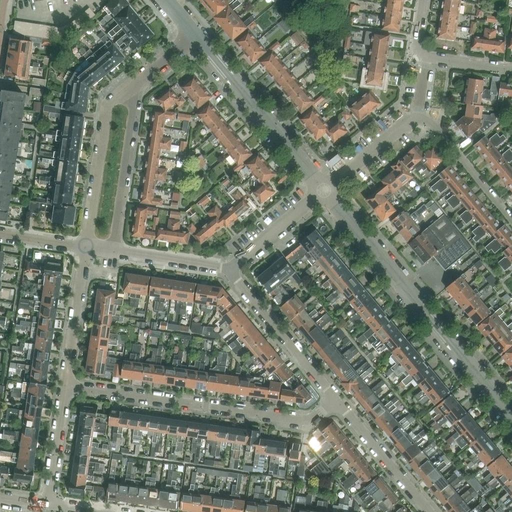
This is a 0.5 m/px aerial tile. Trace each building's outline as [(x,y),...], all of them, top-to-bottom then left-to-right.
[(102,26),(123,8),(127,5),(124,1),(125,0),(124,0),(112,0),(102,9),(107,15),(102,18),(103,19),(99,22),(102,26)] [(214,16),(234,0),(215,0),(206,8),(207,7),(212,14),(214,13),(215,14),(214,16)] [(216,21),(222,29),(224,27),(226,25),(237,16),(233,11),(244,1),(243,0),(237,0),(215,19),(216,19),(218,20),(216,21)] [(292,7),(287,0),(286,0),(280,5),(286,12),(292,7)] [(452,0),(443,0),(442,12),(458,14),(460,1),(452,0)] [(403,6),(385,3),(383,16),(401,19),(403,6)] [(112,20),(117,25),(107,33),(111,37),(120,29),(135,16),(134,14),(135,13),(129,5),(112,20)] [(84,12),(90,19),(94,15),(89,8),(84,12)] [(79,16),(85,23),(90,19),(84,12),(79,16)] [(456,27),(458,14),(442,12),(440,24),(456,27)] [(124,35),(115,42),(118,46),(145,24),(144,24),(143,25),(141,24),(143,22),(137,15),(135,16),(120,29),(124,35)] [(75,20),(80,27),(85,23),(79,16),(75,20)] [(225,29),(224,30),(229,37),(231,36),(232,38),(231,38),(232,39),(236,36),(247,27),(253,22),(255,21),(251,16),(243,23),(238,18),(238,17),(237,16),(226,25),(224,27),(225,29)] [(383,16),(381,29),(394,31),(399,32),(401,19),(383,16)] [(70,23),(76,31),(80,27),(75,20),(70,23)] [(18,35),(20,22),(14,21),(12,34),(18,35)] [(20,22),(18,35),(25,36),(27,23),(20,22)] [(256,25),(253,22),(247,27),(250,30),(256,25)] [(27,23),(25,36),(29,36),(31,37),(33,24),(27,23)] [(64,26),(68,35),(71,34),(76,31),(70,23),(64,26)] [(33,24),(31,37),(38,38),(40,25),(33,24)] [(145,25),(145,24),(118,46),(122,51),(128,45),(133,50),(146,40),(146,41),(153,35),(147,26),(145,28),(143,26),(145,25)] [(454,40),(455,35),(456,27),(440,24),(438,37),(454,40)] [(40,25),(38,38),(41,38),(44,39),(46,26),(40,25)] [(46,26),(44,39),(50,40),(52,27),(46,26)] [(59,28),(63,37),(68,35),(64,26),(59,28)] [(52,27),(50,40),(54,40),(63,37),(59,28),(52,27)] [(472,48),(487,50),(488,45),(490,29),(484,28),(483,38),(474,36),(472,48)] [(497,30),(490,29),(488,45),(487,50),(503,53),(504,47),(505,41),(495,40),(497,30)] [(258,41),(249,31),(236,42),(244,52),(258,41)] [(304,41),(297,32),(290,38),(297,47),(304,41)] [(388,48),(390,34),(389,34),(389,35),(372,32),(370,45),(388,48)] [(103,45),(99,49),(114,67),(121,62),(120,60),(121,59),(123,60),(124,59),(121,55),(112,45),(104,36),(103,36),(100,39),(99,40),(103,45)] [(44,39),(41,38),(41,44),(40,45),(53,47),(54,40),(50,40),(44,39)] [(9,39),(7,51),(29,55),(30,47),(39,48),(39,44),(39,43),(31,42),(28,42),(16,40),(9,39)] [(258,41),(244,52),(252,63),(264,53),(266,51),(265,51),(258,41)] [(264,53),(266,56),(259,62),(267,72),(281,61),(273,52),(280,46),(277,41),(265,51),(266,51),(264,53)] [(309,47),(304,41),(300,44),(305,50),(309,47)] [(58,45),(56,52),(64,54),(65,46),(58,45)] [(388,48),(370,45),(368,59),(386,61),(388,48)] [(82,48),(78,51),(85,60),(80,65),(79,66),(87,76),(91,73),(97,82),(103,77),(102,75),(104,73),(105,75),(106,75),(90,56),(89,57),(86,53),(82,48)] [(89,50),(86,53),(89,57),(90,56),(106,75),(106,74),(105,72),(106,71),(108,73),(114,67),(99,49),(92,54),(89,50)] [(7,51),(6,64),(28,67),(29,55),(7,51)] [(317,65),(321,62),(317,57),(313,60),(317,65)] [(386,61),(368,59),(366,71),(384,74),(386,61)] [(267,72),(276,82),(289,71),(281,61),(267,72)] [(325,67),(321,62),(317,65),(321,71),(325,67)] [(4,76),(9,76),(16,78),(26,79),(28,67),(6,64),(4,76)] [(68,71),(65,75),(88,88),(89,89),(88,88),(91,86),(91,87),(97,82),(91,73),(87,76),(79,66),(76,68),(73,73),(73,72),(72,74),(68,71)] [(289,71),(276,82),(284,92),(298,81),(289,71)] [(366,71),(364,85),(370,86),(370,90),(373,95),(373,94),(374,87),(374,86),(381,87),(382,88),(384,74),(366,71)] [(65,75),(63,79),(68,82),(66,86),(65,93),(76,95),(76,97),(87,99),(89,92),(88,91),(88,88),(65,75)] [(181,87),(184,91),(190,97),(203,87),(194,76),(181,87)] [(45,80),(32,78),(31,85),(44,87),(45,80)] [(497,96),(499,83),(492,82),(490,90),(482,89),(484,81),(477,80),(476,79),(468,78),(467,80),(466,81),(466,84),(466,86),(466,87),(466,91),(465,91),(497,96)] [(293,103),(306,91),(298,81),(284,92),(293,103)] [(511,93),(511,85),(501,83),(498,101),(503,102),(503,97),(502,97),(503,95),(511,97),(511,93)] [(333,90),(336,94),(342,89),(339,85),(333,90)] [(203,87),(190,97),(198,108),(207,100),(211,97),(203,87)] [(28,95),(29,95),(41,97),(42,90),(29,88),(28,95)] [(175,103),(178,107),(179,107),(182,104),(178,99),(170,89),(157,100),(160,103),(163,108),(163,111),(167,112),(167,110),(175,103)] [(0,100),(0,101),(0,104),(0,122),(19,126),(23,105),(24,105),(25,101),(23,101),(24,94),(22,94),(22,93),(16,92),(7,91),(2,90),(2,92),(1,91),(0,94),(0,100)] [(370,90),(359,99),(370,112),(380,104),(373,95),(370,90)] [(293,103),(301,113),(312,104),(314,102),(306,91),(293,103)] [(497,96),(465,91),(466,91),(465,94),(465,95),(465,96),(464,97),(463,101),(464,102),(464,104),(468,104),(480,106),(481,98),(496,101),(497,96)] [(43,106),(42,111),(48,112),(58,114),(62,114),(63,114),(64,109),(80,112),(85,113),(85,112),(83,112),(84,110),(84,106),(86,106),(87,99),(76,97),(76,95),(65,93),(64,93),(64,94),(63,103),(55,101),(54,107),(43,106)] [(349,108),(360,121),(370,112),(359,99),(349,108)] [(209,103),(196,115),(204,125),(218,113),(209,103)] [(483,107),(480,106),(468,104),(466,113),(466,116),(466,117),(495,122),(496,118),(496,114),(491,114),(490,116),(482,114),(483,107)] [(321,118),(313,108),(300,119),(308,130),(321,118)] [(350,117),(351,116),(345,109),(340,114),(346,120),(347,119),(350,117)] [(174,113),(167,112),(163,111),(163,112),(154,110),(152,126),(164,128),(166,119),(174,120),(175,116),(175,113),(174,113)] [(218,113),(204,125),(212,135),(226,123),(218,113)] [(57,118),(57,120),(62,120),(61,126),(83,129),(83,128),(84,122),(84,121),(83,121),(82,121),(82,118),(82,117),(76,116),(63,114),(62,114),(58,114),(57,118)] [(479,128),(483,133),(487,130),(496,122),(495,122),(466,117),(462,120),(461,119),(461,120),(456,124),(456,125),(460,129),(467,138),(479,128)] [(317,140),(326,132),(325,132),(330,128),(329,127),(321,118),(308,130),(317,140)] [(334,142),(347,131),(338,120),(329,127),(330,128),(325,132),(326,132),(334,142)] [(16,146),(17,143),(19,126),(0,122),(0,155),(14,158),(16,146)] [(212,135),(208,139),(211,143),(215,139),(221,145),(235,134),(226,123),(212,135)] [(55,132),(55,136),(79,139),(80,136),(81,136),(81,137),(82,137),(82,135),(83,129),(61,126),(60,131),(59,131),(59,130),(56,130),(55,132)] [(152,126),(150,141),(171,145),(172,138),(163,137),(164,128),(152,126)] [(485,136),(478,142),(474,145),(481,153),(500,138),(500,137),(496,133),(489,139),(490,140),(489,141),(485,136)] [(229,155),(243,144),(235,134),(221,145),(229,155)] [(500,138),(481,153),(487,161),(498,152),(495,147),(496,148),(506,139),(503,135),(500,137),(500,138)] [(54,139),(54,141),(59,142),(58,147),(80,150),(80,144),(81,144),(81,143),(80,142),(80,143),(79,143),(79,139),(55,136),(54,139)] [(159,159),(161,149),(170,150),(171,145),(150,141),(148,157),(159,159)] [(241,162),(248,157),(251,154),(243,144),(229,155),(237,165),(230,171),(233,174),(244,166),(241,162)] [(430,170),(444,159),(436,150),(437,150),(433,145),(428,149),(429,150),(423,155),(428,161),(425,164),(430,170)] [(415,170),(424,182),(433,174),(430,170),(425,164),(428,161),(423,155),(416,146),(407,153),(408,154),(401,159),(404,163),(412,172),(415,170)] [(39,152),(38,156),(42,156),(56,158),(56,159),(76,162),(76,161),(76,157),(78,158),(79,158),(79,157),(79,151),(80,151),(80,150),(58,147),(57,152),(52,152),(52,154),(42,152),(39,152)] [(498,152),(487,161),(494,169),(511,153),(511,152),(509,149),(502,155),(502,156),(498,152)] [(511,153),(494,169),(500,176),(511,167),(508,163),(508,162),(509,163),(511,160),(511,153)] [(258,154),(244,165),(253,175),(267,164),(258,154)] [(0,155),(0,188),(9,190),(14,158),(0,155)] [(198,164),(203,160),(200,156),(195,160),(198,164)] [(159,159),(148,157),(145,172),(166,175),(167,169),(158,168),(159,159)] [(51,164),(51,166),(55,167),(54,172),(76,175),(76,174),(77,168),(77,167),(76,168),(75,167),(76,164),(76,162),(56,159),(56,161),(52,160),(51,164)] [(201,168),(206,164),(203,160),(198,164),(201,168)] [(395,170),(395,171),(393,172),(392,172),(406,189),(409,186),(406,183),(413,177),(399,161),(392,167),(392,168),(393,167),(395,170)] [(265,181),(266,182),(275,174),(267,164),(253,175),(260,184),(261,185),(265,181)] [(456,174),(449,166),(438,175),(442,180),(441,180),(440,179),(430,188),(434,192),(437,189),(456,174)] [(511,168),(511,167),(500,176),(507,184),(511,179),(511,168)] [(45,177),(44,182),(72,186),(73,183),(73,182),(74,182),(74,183),(75,183),(75,181),(76,176),(76,175),(54,172),(53,177),(49,176),(49,178),(45,177)] [(155,189),(156,180),(165,181),(166,175),(145,172),(143,188),(155,189)] [(393,194),(399,189),(402,192),(406,189),(392,172),(391,173),(390,175),(389,174),(389,175),(382,181),(385,184),(385,185),(393,194)] [(447,186),(451,191),(462,182),(456,174),(437,189),(440,193),(447,187),(447,186)] [(224,186),(229,182),(226,178),(221,182),(224,186)] [(261,185),(260,184),(252,191),(261,203),(274,192),(266,182),(265,181),(261,185)] [(72,186),(44,182),(44,185),(47,186),(47,187),(52,188),(51,193),(73,197),(73,196),(74,190),(74,189),(73,188),(73,189),(72,189),(72,186)] [(446,201),(450,205),(469,189),(462,182),(451,191),(455,195),(454,196),(453,195),(446,201)] [(232,185),(226,190),(231,195),(231,194),(236,190),(235,189),(232,185)] [(374,210),(374,211),(390,198),(394,195),(393,194),(385,185),(382,187),(381,187),(382,188),(379,190),(378,190),(377,191),(374,194),(374,193),(373,194),(374,194),(371,196),(370,197),(367,200),(367,199),(366,200),(372,207),(372,208),(373,208),(374,210)] [(5,220),(6,209),(9,190),(0,188),(0,220),(3,221),(3,220),(5,220)] [(143,188),(141,202),(162,205),(163,199),(154,198),(155,189),(143,188)] [(460,202),(464,206),(475,197),(469,189),(450,205),(453,209),(460,203),(460,202)] [(241,195),(237,190),(236,190),(231,194),(237,202),(230,207),(238,217),(251,207),(247,202),(248,202),(251,199),(252,199),(246,191),(241,195)] [(413,190),(409,193),(414,198),(417,195),(413,190)] [(50,199),(46,198),(45,203),(46,203),(53,205),(69,207),(70,203),(71,204),(72,204),(72,203),(73,197),(51,193),(50,199)] [(206,195),(202,198),(207,203),(210,200),(206,195)] [(464,206),(467,211),(466,210),(459,216),(463,221),(482,205),(475,197),(464,206)] [(202,198),(198,202),(202,207),(207,203),(202,198)] [(395,216),(405,208),(401,204),(395,209),(391,204),(393,202),(390,198),(374,211),(375,211),(376,211),(377,213),(377,214),(378,214),(383,220),(393,213),(395,216)] [(28,208),(28,213),(34,213),(37,214),(38,211),(39,202),(35,202),(29,201),(28,208)] [(39,202),(38,211),(45,212),(46,203),(45,203),(41,203),(39,202)] [(429,202),(425,206),(423,204),(410,216),(405,210),(391,221),(390,222),(396,229),(397,230),(398,229),(400,232),(421,214),(427,209),(429,207),(432,205),(429,202)] [(432,205),(429,207),(434,213),(439,208),(434,203),(433,204),(432,205)] [(49,213),(48,221),(51,221),(51,222),(52,222),(59,223),(63,224),(63,223),(64,224),(64,226),(69,226),(70,224),(71,224),(71,225),(72,225),(74,207),(73,207),(69,207),(53,205),(52,213),(49,213)] [(216,205),(211,209),(224,224),(224,225),(226,227),(238,217),(230,207),(230,208),(223,214),(216,205)] [(488,213),(482,205),(463,221),(466,225),(473,219),(472,218),(473,218),(477,222),(488,213)] [(158,209),(150,208),(137,206),(134,221),(146,222),(147,214),(157,215),(158,209)] [(195,212),(191,208),(191,207),(187,210),(191,216),(195,212)] [(211,219),(204,224),(212,234),(224,225),(224,224),(211,209),(206,213),(211,219)] [(475,236),(494,220),(488,213),(477,222),(480,226),(480,227),(479,226),(472,232),(475,236)] [(417,224),(425,218),(421,214),(400,232),(402,234),(401,235),(402,235),(408,243),(409,242),(408,241),(422,230),(417,224)] [(418,254),(417,258),(423,266),(427,263),(426,262),(433,256),(445,271),(472,248),(444,214),(409,243),(410,244),(409,246),(414,252),(415,250),(418,254)] [(156,233),(155,239),(156,239),(172,241),(175,220),(169,219),(167,228),(157,227),(157,231),(156,233)] [(172,241),(187,244),(189,232),(179,230),(180,221),(175,220),(172,241)] [(489,237),(492,235),(501,228),(494,220),(475,236),(472,238),(476,243),(486,234),(485,234),(486,233),(489,237)] [(134,221),(132,236),(155,239),(156,233),(152,232),(145,231),(146,222),(134,221)] [(197,230),(191,223),(187,227),(201,244),(212,234),(204,224),(197,230)] [(501,228),(492,235),(496,239),(495,240),(495,239),(484,248),(488,252),(491,249),(510,234),(503,226),(501,228)] [(291,264),(297,259),(299,261),(300,259),(300,260),(324,240),(323,240),(315,231),(307,238),(305,237),(300,242),(301,243),(285,256),(291,264)] [(501,246),(505,251),(511,245),(511,235),(510,234),(491,249),(494,253),(501,248),(500,247),(501,246)] [(303,263),(307,260),(312,266),(316,262),(317,263),(332,251),(332,250),(326,243),(326,244),(323,241),(324,240),(300,260),(303,263)] [(511,245),(505,251),(502,253),(506,257),(505,258),(505,257),(498,263),(501,267),(511,258),(511,245)] [(316,262),(312,266),(308,269),(311,273),(319,266),(325,273),(340,260),(335,253),(334,253),(332,251),(317,263),(316,262)] [(304,283),(286,262),(283,258),(270,268),(282,282),(290,275),(300,286),(304,283)] [(511,264),(511,258),(501,267),(505,271),(511,265),(511,264)] [(24,264),(23,272),(42,274),(61,277),(61,273),(62,274),(63,265),(52,263),(52,262),(44,261),(43,267),(31,265),(32,260),(31,260),(25,259),(24,264)] [(330,278),(322,285),(322,286),(325,289),(330,285),(333,282),(347,270),(345,267),(346,266),(340,260),(325,273),(330,278)] [(479,260),(473,265),(477,269),(483,264),(479,260)] [(280,284),(282,282),(270,268),(258,279),(279,305),(290,296),(280,284)] [(308,269),(303,273),(306,277),(311,273),(308,269)] [(335,290),(330,295),(333,299),(357,280),(356,279),(356,280),(353,277),(354,276),(348,269),(347,270),(333,282),(330,285),(335,290)] [(124,292),(129,292),(130,293),(130,297),(129,307),(134,307),(139,275),(138,275),(137,276),(135,276),(136,275),(126,273),(126,278),(125,285),(124,292)] [(59,285),(61,277),(42,274),(42,276),(43,276),(42,280),(37,279),(37,284),(58,287),(58,285),(59,285)] [(466,278),(463,274),(446,288),(450,292),(449,293),(453,297),(453,296),(454,297),(469,285),(464,280),(466,278)] [(139,275),(134,307),(138,308),(139,298),(140,299),(141,294),(147,295),(150,277),(142,276),(141,277),(139,276),(139,275)] [(491,275),(485,280),(489,284),(495,279),(491,275)] [(160,279),(152,277),(149,296),(155,297),(154,301),(155,301),(154,310),(158,311),(163,279),(162,279),(162,280),(160,280),(160,279)] [(163,279),(158,311),(163,311),(164,302),(165,302),(165,298),(171,299),(174,281),(166,279),(166,280),(164,280),(164,279),(163,279)] [(495,279),(489,284),(492,288),(498,283),(495,279)] [(357,280),(333,299),(336,302),(344,296),(349,302),(350,303),(365,290),(359,283),(356,281),(357,280)] [(182,282),(174,281),(171,299),(177,300),(176,304),(177,304),(175,313),(180,314),(185,282),(184,282),(184,283),(182,283),(182,282)] [(193,302),(195,289),(196,284),(188,283),(188,284),(186,283),(186,282),(185,282),(180,314),(184,315),(186,305),(193,306),(193,302)] [(37,284),(36,289),(41,290),(41,296),(57,298),(59,290),(58,290),(58,287),(37,284)] [(198,285),(197,290),(195,303),(202,304),(201,311),(206,312),(210,286),(209,286),(209,287),(207,287),(207,286),(198,284),(198,285)] [(469,285),(454,297),(455,298),(454,299),(458,303),(458,302),(462,306),(479,292),(475,288),(473,290),(469,285)] [(211,286),(210,286),(206,312),(211,313),(212,305),(217,306),(218,306),(220,297),(226,292),(222,288),(213,287),(213,288),(211,287),(211,286)] [(289,286),(285,290),(290,296),(294,292),(289,286)] [(98,299),(97,302),(114,304),(122,306),(123,301),(123,300),(124,294),(120,294),(119,298),(118,298),(118,299),(114,299),(115,297),(115,292),(111,291),(110,292),(102,291),(102,290),(98,290),(97,299),(98,299)] [(371,297),(365,290),(350,303),(354,308),(346,314),(350,319),(374,300),(373,299),(372,299),(370,298),(371,297)] [(218,306),(217,306),(217,310),(218,312),(215,316),(219,320),(222,317),(237,305),(231,299),(229,298),(230,297),(226,292),(220,297),(218,306)] [(479,292),(462,306),(465,310),(464,311),(468,315),(469,314),(469,315),(484,303),(479,298),(481,296),(479,292)] [(500,298),(504,302),(505,302),(510,298),(506,293),(500,298)] [(312,303),(317,299),(314,294),(303,303),(296,295),(281,307),(292,320),(304,309),(312,303)] [(18,303),(55,309),(55,306),(56,306),(57,298),(41,296),(40,301),(34,301),(30,300),(19,299),(18,303)] [(374,300),(350,319),(354,324),(362,317),(366,323),(382,310),(378,305),(376,303),(375,303),(374,301),(374,300)] [(96,302),(95,310),(96,310),(96,313),(121,316),(121,311),(113,310),(114,304),(97,302),(96,302)] [(17,308),(38,311),(37,317),(54,320),(55,312),(54,312),(55,309),(18,303),(17,308)] [(477,325),(481,322),(494,311),(491,307),(488,309),(484,303),(469,315),(470,316),(469,317),(473,321),(474,320),(477,325)] [(486,335),(486,336),(503,321),(499,316),(504,313),(503,312),(508,308),(505,304),(478,327),(479,327),(482,330),(481,331),(484,335),(486,335)] [(237,305),(222,317),(226,321),(220,326),(223,330),(243,314),(241,312),(242,311),(237,305)] [(308,314),(304,309),(292,320),(293,321),(293,322),(295,325),(296,325),(298,328),(311,317),(311,318),(318,312),(314,309),(308,314)] [(370,328),(363,334),(367,339),(372,335),(375,333),(374,332),(390,319),(389,319),(387,317),(388,317),(382,310),(366,323),(370,328)] [(94,315),(93,323),(94,323),(94,324),(99,324),(111,326),(111,320),(120,321),(123,322),(124,317),(121,316),(96,313),(95,315),(94,315)] [(311,317),(298,328),(299,329),(299,331),(301,333),(303,333),(306,337),(329,317),(326,313),(315,322),(311,318),(311,317)] [(243,314),(223,330),(226,334),(232,329),(236,333),(250,321),(245,315),(244,316),(243,314)] [(16,321),(15,325),(19,326),(19,325),(52,330),(52,327),(53,328),(54,320),(37,317),(36,323),(27,322),(22,322),(16,321)] [(329,317),(306,337),(308,339),(308,341),(310,343),(311,343),(312,344),(325,334),(320,329),(332,320),(329,317)] [(376,340),(371,344),(372,345),(375,349),(398,330),(398,329),(397,329),(395,328),(396,327),(390,319),(374,332),(375,333),(372,335),(376,340)] [(239,337),(233,341),(233,342),(236,346),(256,330),(254,328),(255,327),(250,321),(236,333),(239,337)] [(493,345),(494,345),(511,330),(511,329),(511,322),(507,326),(503,321),(486,336),(487,336),(486,337),(490,341),(491,341),(494,344),(493,345)] [(94,324),(92,336),(118,340),(118,335),(119,334),(110,333),(111,326),(99,324),(94,324)] [(15,325),(15,329),(21,330),(26,330),(26,331),(35,332),(34,338),(51,341),(52,333),(51,333),(52,330),(19,325),(19,326),(15,325)] [(200,326),(198,334),(205,335),(206,326),(200,326)] [(212,338),(213,332),(214,327),(206,326),(205,335),(205,337),(212,338)] [(236,346),(232,350),(235,353),(239,349),(245,344),(249,349),(249,350),(263,339),(262,338),(263,337),(258,331),(257,331),(256,330),(236,346)] [(325,334),(312,344),(313,345),(313,347),(315,349),(316,349),(319,353),(343,333),(340,330),(328,338),(325,334)] [(398,330),(375,349),(379,354),(387,347),(391,353),(399,347),(400,347),(400,348),(405,345),(408,342),(408,341),(407,340),(401,333),(400,333),(398,331),(399,331),(398,330)] [(501,355),(505,351),(511,345),(511,331),(511,330),(494,345),(494,346),(497,350),(498,350),(501,354),(500,354),(501,355)] [(343,333),(319,353),(321,356),(321,357),(323,359),(325,360),(325,361),(338,350),(334,345),(345,336),(343,333)] [(363,334),(356,339),(361,345),(367,339),(363,334)] [(90,348),(90,349),(109,351),(107,351),(108,344),(117,345),(117,344),(118,340),(92,336),(90,348)] [(19,343),(18,347),(49,352),(49,349),(50,349),(51,341),(34,338),(33,344),(28,343),(24,343),(24,344),(19,343)] [(254,354),(243,363),(246,367),(270,347),(269,346),(270,345),(265,339),(264,339),(263,339),(249,350),(250,350),(254,354)] [(393,355),(390,357),(396,364),(391,368),(393,371),(417,352),(416,351),(415,352),(414,350),(415,349),(408,342),(405,345),(400,348),(400,347),(399,347),(391,353),(392,354),(393,355)] [(122,373),(121,378),(129,379),(130,378),(132,379),(137,346),(137,344),(133,344),(132,349),(132,348),(131,353),(130,353),(129,361),(124,360),(122,373)] [(158,349),(153,382),(156,382),(155,383),(162,384),(163,383),(164,383),(166,366),(161,365),(162,357),(161,357),(162,346),(158,345),(158,349)] [(338,350),(325,361),(326,362),(326,363),(328,366),(330,366),(332,368),(356,349),(353,345),(342,354),(338,350)] [(137,346),(132,379),(134,379),(134,380),(141,381),(141,380),(143,380),(145,363),(139,362),(141,346),(137,346)] [(18,347),(18,351),(23,352),(27,353),(26,359),(31,360),(48,362),(49,354),(48,354),(49,352),(18,347)] [(249,371),(260,362),(264,366),(278,355),(273,348),(272,349),(270,347),(246,367),(249,371)] [(511,347),(502,356),(502,357),(503,356),(506,359),(506,361),(509,364),(510,364),(511,365),(511,363),(511,347)] [(145,363),(143,380),(144,380),(144,381),(151,382),(151,381),(153,382),(158,349),(153,348),(152,358),(150,358),(149,358),(147,359),(146,360),(146,361),(146,363),(145,363)] [(90,349),(89,360),(115,364),(121,365),(121,364),(121,359),(116,358),(110,357),(108,356),(109,351),(90,349)] [(338,376),(339,377),(351,367),(347,361),(358,352),(356,349),(332,368),(335,372),(335,373),(337,376),(338,376)] [(179,353),(175,385),(177,385),(177,386),(184,387),(184,386),(186,386),(188,369),(186,369),(187,366),(181,365),(183,351),(179,351),(179,353)] [(201,356),(196,388),(199,388),(199,389),(205,390),(206,389),(207,389),(209,372),(204,371),(205,364),(204,364),(206,352),(202,351),(201,356)] [(217,361),(217,365),(216,365),(215,373),(209,372),(207,389),(208,389),(208,390),(215,391),(215,390),(217,391),(223,352),(218,352),(217,361)] [(223,352),(217,391),(220,391),(219,392),(226,393),(227,392),(228,392),(230,375),(224,374),(225,366),(227,353),(223,352)] [(417,352),(393,371),(396,375),(397,376),(405,370),(409,375),(425,362),(419,355),(418,355),(417,354),(418,353),(417,352)] [(166,366),(164,383),(165,383),(165,384),(172,385),(172,384),(175,385),(179,355),(178,355),(174,354),(173,359),(172,367),(166,366)] [(188,369),(186,386),(187,386),(188,388),(194,388),(194,387),(196,388),(201,356),(196,355),(195,366),(189,365),(188,369)] [(283,361),(278,355),(264,366),(267,370),(261,375),(263,378),(265,378),(274,372),(275,371),(280,367),(284,363),(282,361),(283,361)] [(16,364),(15,369),(20,369),(24,370),(45,373),(46,370),(47,370),(48,362),(31,360),(30,366),(16,363),(16,364)] [(89,360),(87,372),(103,375),(103,374),(105,374),(106,371),(114,372),(115,364),(89,360)] [(346,387),(360,376),(359,375),(358,375),(369,365),(366,361),(355,371),(351,367),(339,377),(340,378),(339,379),(345,386),(346,387)] [(409,375),(401,381),(406,386),(413,380),(418,385),(433,372),(428,365),(427,365),(425,363),(426,363),(425,362),(409,375)] [(241,367),(238,363),(237,364),(235,376),(230,375),(228,392),(229,392),(229,393),(235,394),(236,393),(238,394),(238,395),(240,376),(241,369),(241,367)] [(284,363),(280,367),(275,371),(279,377),(288,369),(284,363)] [(360,376),(346,387),(352,394),(353,394),(354,395),(367,385),(371,381),(367,376),(373,370),(371,367),(360,376)] [(391,368),(385,373),(388,376),(393,371),(391,368)] [(285,381),(293,375),(288,369),(279,377),(284,382),(285,381)] [(24,370),(24,374),(29,375),(28,377),(29,378),(28,382),(28,383),(45,385),(45,384),(46,376),(45,376),(45,373),(24,370)] [(393,371),(388,376),(391,379),(396,375),(393,371)] [(245,377),(240,376),(238,395),(246,396),(246,395),(249,395),(252,377),(248,372),(246,373),(245,377)] [(274,372),(265,378),(268,381),(270,382),(268,399),(276,400),(276,399),(279,399),(281,381),(274,372)] [(433,372),(418,385),(422,390),(414,396),(415,397),(418,401),(442,382),(441,381),(440,382),(439,380),(439,379),(433,372)] [(285,381),(292,390),(296,395),(295,402),(303,403),(304,404),(312,398),(301,384),(301,385),(293,375),(285,381)] [(252,377),(249,395),(251,395),(251,397),(258,397),(266,399),(267,394),(268,381),(265,378),(263,378),(261,378),(258,377),(257,377),(252,377)] [(385,384),(382,380),(370,389),(367,385),(354,395),(355,396),(355,398),(357,400),(358,400),(361,403),(380,388),(380,387),(385,384)] [(430,400),(434,405),(450,392),(444,385),(443,385),(442,383),(443,383),(442,382),(418,401),(422,406),(430,400)] [(12,388),(12,392),(42,397),(42,394),(44,394),(45,386),(45,385),(28,383),(22,383),(21,388),(21,389),(16,389),(12,388)] [(380,388),(361,403),(363,407),(363,408),(365,411),(367,411),(368,412),(380,401),(376,396),(382,391),(380,388)] [(281,396),(281,400),(284,400),(287,401),(295,403),(295,402),(296,395),(292,390),(282,389),(281,396)] [(12,392),(11,396),(15,397),(15,398),(16,398),(25,399),(24,405),(41,407),(43,399),(42,399),(42,397),(12,392)] [(440,412),(432,418),(435,421),(436,423),(459,404),(458,404),(455,402),(456,401),(457,400),(451,394),(448,397),(436,407),(440,412)] [(380,401),(368,412),(369,413),(368,413),(371,418),(372,417),(375,421),(398,400),(395,397),(384,406),(380,401)] [(398,400),(375,421),(377,423),(377,425),(379,427),(381,427),(381,428),(394,418),(390,413),(401,403),(398,400)] [(452,426),(467,414),(466,414),(467,413),(462,407),(461,408),(461,407),(460,408),(458,405),(459,405),(459,404),(436,423),(439,427),(448,420),(452,426)] [(7,408),(6,413),(39,418),(39,415),(40,415),(41,407),(24,405),(23,411),(18,410),(7,408)] [(81,406),(80,412),(81,412),(81,415),(96,418),(96,417),(100,418),(107,419),(108,419),(108,415),(97,413),(98,408),(97,408),(97,407),(90,406),(90,407),(81,406)] [(110,415),(109,425),(114,426),(113,433),(113,437),(112,441),(116,442),(121,411),(118,411),(118,410),(111,409),(111,410),(110,415)] [(116,442),(115,451),(118,452),(120,438),(121,438),(123,427),(129,428),(131,412),(124,411),(124,412),(121,411),(116,442)] [(138,413),(131,412),(129,428),(134,429),(133,435),(132,444),(136,445),(141,414),(138,414),(138,413)] [(5,418),(16,420),(17,420),(17,419),(22,420),(21,426),(38,429),(39,421),(38,421),(39,418),(6,413),(5,418)] [(412,417),(409,413),(398,423),(394,418),(381,428),(382,429),(382,431),(384,433),(386,433),(388,436),(412,417)] [(136,445),(134,454),(138,455),(141,440),(143,430),(148,431),(151,415),(144,414),(143,415),(141,414),(136,445)] [(457,431),(451,436),(454,440),(475,424),(472,420),(473,419),(468,414),(467,415),(467,414),(452,426),(457,431)] [(80,415),(79,422),(80,422),(79,425),(106,429),(107,424),(99,423),(95,423),(96,418),(81,415),(80,415)] [(152,447),(156,448),(157,443),(157,439),(160,417),(158,417),(158,416),(151,415),(148,431),(153,432),(152,442),(152,447)] [(157,439),(161,440),(161,439),(162,433),(168,434),(170,417),(163,416),(163,417),(160,417),(157,439)] [(170,440),(172,441),(172,445),(171,454),(175,454),(180,420),(177,419),(177,418),(170,417),(168,434),(168,436),(168,438),(169,439),(170,440)] [(412,417),(388,436),(391,440),(390,440),(394,445),(394,444),(395,445),(408,434),(404,429),(410,424),(415,420),(412,417)] [(183,420),(180,420),(175,454),(177,455),(179,455),(179,451),(182,451),(183,442),(181,442),(182,436),(188,437),(190,420),(183,419),(183,420)] [(190,420),(188,437),(193,437),(192,444),(191,453),(195,453),(200,423),(197,422),(197,421),(190,420)] [(201,438),(207,439),(210,423),(203,422),(203,423),(200,423),(195,453),(194,459),(194,463),(198,464),(201,438)] [(316,451),(340,431),(337,428),(337,426),(335,424),(334,423),(333,422),(325,428),(324,428),(322,430),(322,431),(321,432),(325,438),(319,443),(314,438),(309,442),(316,451)] [(210,423),(207,439),(213,440),(210,455),(215,456),(219,425),(217,425),(217,424),(210,423)] [(475,424),(454,440),(457,444),(463,439),(468,445),(479,436),(483,433),(482,432),(483,431),(478,426),(477,427),(475,424)] [(78,428),(77,435),(93,437),(94,431),(105,433),(106,429),(79,425),(79,428),(78,428)] [(219,425),(215,456),(219,457),(219,452),(220,452),(221,441),(227,442),(229,426),(222,425),(222,426),(219,425)] [(3,430),(3,434),(36,439),(36,437),(37,437),(38,429),(21,426),(20,432),(16,432),(3,430)] [(229,426),(227,442),(232,443),(231,449),(231,453),(230,458),(234,459),(239,428),(236,428),(236,427),(229,426)] [(233,469),(237,469),(241,444),(246,445),(247,445),(249,429),(242,428),(242,429),(239,428),(234,459),(233,469)] [(249,429),(247,445),(246,445),(244,460),(248,461),(249,456),(251,445),(252,445),(252,446),(256,446),(257,437),(258,437),(259,431),(259,430),(252,429),(252,430),(249,430),(249,429)] [(408,434),(395,445),(396,446),(395,446),(399,451),(399,450),(402,453),(421,437),(426,433),(423,430),(412,439),(408,434)] [(340,431),(316,451),(319,454),(330,445),(334,450),(347,439),(346,439),(346,437),(344,435),(343,434),(340,431)] [(474,452),(468,458),(471,462),(493,443),(492,444),(489,441),(490,440),(486,435),(484,435),(483,434),(483,433),(479,436),(468,445),(469,446),(470,447),(474,452)] [(3,434),(2,439),(16,441),(19,442),(18,448),(35,450),(36,442),(35,442),(36,439),(3,434)] [(77,435),(76,442),(77,442),(76,444),(98,448),(98,447),(99,443),(92,442),(93,437),(77,435)] [(451,436),(445,441),(448,445),(454,440),(451,436)] [(256,446),(252,471),(256,472),(257,465),(258,465),(260,454),(265,454),(268,438),(261,437),(261,438),(258,438),(258,437),(257,437),(256,446)] [(407,461),(408,460),(409,462),(422,451),(417,446),(424,440),(421,437),(402,453),(405,456),(404,457),(407,461)] [(268,438),(265,454),(271,455),(269,466),(270,466),(269,471),(273,471),(272,474),(273,474),(278,441),(275,440),(275,439),(268,438)] [(334,450),(339,455),(332,461),(327,465),(330,469),(354,448),(351,445),(352,444),(349,441),(348,441),(347,439),(334,450)] [(280,457),(285,457),(288,442),(287,442),(287,441),(280,440),(280,441),(278,441),(273,474),(277,475),(279,463),(280,457)] [(429,445),(422,451),(409,462),(411,464),(410,464),(415,470),(429,459),(425,454),(437,445),(433,441),(429,445)] [(289,459),(288,464),(293,465),(299,466),(298,470),(297,475),(303,476),(304,469),(305,464),(306,456),(301,456),(302,444),(301,444),(299,444),(300,443),(292,442),(292,443),(291,443),(291,448),(289,459)] [(493,443),(471,462),(473,465),(480,459),(486,466),(496,457),(500,454),(499,453),(500,452),(500,451),(496,447),(494,448),(492,444),(493,444),(493,443)] [(101,452),(102,448),(98,448),(76,444),(76,447),(75,447),(74,454),(90,456),(91,451),(101,452)] [(0,451),(0,455),(32,461),(33,458),(34,458),(35,450),(18,448),(17,454),(16,454),(0,451)] [(354,448),(330,469),(332,471),(337,467),(338,468),(344,462),(349,468),(362,457),(361,456),(361,455),(359,452),(357,452),(354,448)] [(73,464),(104,468),(105,464),(100,464),(96,462),(90,461),(90,456),(74,454),(73,461),(74,461),(73,464)] [(0,455),(0,461),(16,463),(16,464),(16,468),(14,468),(16,469),(15,469),(32,472),(33,464),(32,463),(32,461),(0,455)] [(483,478),(484,480),(487,483),(511,464),(510,463),(509,463),(508,464),(506,461),(506,459),(504,457),(502,456),(501,455),(487,467),(491,472),(483,478)] [(343,487),(369,466),(366,462),(366,461),(364,458),(363,458),(362,457),(349,468),(353,473),(347,478),(346,478),(341,482),(344,486),(343,487)] [(429,459),(415,470),(421,477),(423,478),(444,461),(440,457),(433,463),(429,459)] [(107,494),(107,498),(109,499),(109,500),(117,501),(119,483),(114,483),(117,460),(112,459),(107,494)] [(310,471),(319,481),(330,472),(322,461),(310,471)] [(444,461),(423,478),(424,480),(424,481),(429,487),(443,476),(439,471),(447,465),(444,461)] [(119,483),(117,501),(125,502),(125,501),(127,501),(132,466),(132,463),(129,462),(128,462),(125,484),(119,483)] [(93,476),(94,471),(103,472),(104,468),(73,464),(73,467),(72,467),(71,473),(72,474),(93,476)] [(477,491),(477,492),(481,496),(492,487),(491,486),(499,480),(504,486),(511,479),(511,468),(510,466),(511,466),(511,465),(511,464),(487,483),(482,487),(477,491)] [(0,473),(12,475),(12,480),(16,481),(20,482),(20,481),(23,481),(22,482),(31,483),(32,476),(31,476),(32,473),(32,472),(15,469),(16,469),(14,468),(0,466),(0,473)] [(132,466),(127,501),(130,501),(129,502),(137,504),(140,486),(134,486),(135,475),(136,467),(132,466)] [(359,479),(363,485),(376,475),(375,473),(375,472),(373,469),(372,469),(369,466),(343,487),(346,490),(359,479)] [(183,491),(181,505),(180,510),(189,511),(189,510),(191,510),(195,485),(197,473),(192,472),(190,489),(189,488),(189,492),(183,491)] [(236,485),(232,511),(243,511),(245,500),(240,500),(240,496),(239,496),(242,474),(238,473),(237,478),(236,485)] [(443,476),(429,487),(434,494),(435,493),(437,495),(458,477),(454,473),(446,480),(443,476)] [(106,483),(107,478),(93,476),(72,474),(72,476),(71,476),(70,483),(86,485),(87,480),(97,482),(97,481),(102,482),(101,482),(106,483)] [(160,489),(158,506),(165,508),(166,507),(168,507),(172,480),(173,474),(168,474),(167,479),(165,490),(160,489)] [(384,482),(378,476),(364,487),(367,492),(360,498),(363,502),(384,485),(383,483),(384,482)] [(140,486),(137,504),(145,505),(145,504),(148,504),(151,477),(146,477),(145,487),(140,486)] [(151,477),(148,504),(150,504),(150,505),(158,506),(160,489),(154,488),(156,478),(151,477)] [(437,497),(443,504),(457,492),(453,487),(460,481),(458,477),(437,495),(438,497),(437,497)] [(500,498),(501,500),(503,503),(511,495),(511,479),(504,486),(508,491),(500,498)] [(172,480),(168,507),(170,507),(170,508),(178,509),(179,504),(181,492),(175,491),(176,481),(172,480)] [(478,482),(473,487),(477,491),(482,487),(478,482)] [(84,495),(85,495),(85,491),(86,490),(99,492),(98,497),(105,498),(106,488),(86,485),(70,483),(71,483),(70,486),(69,486),(68,493),(77,494),(77,495),(84,496),(84,495)] [(198,490),(198,485),(195,485),(191,510),(193,510),(193,511),(196,511),(201,511),(204,494),(198,494),(199,490),(198,490)] [(224,497),(222,511),(232,511),(236,485),(232,485),(231,495),(230,495),(230,498),(224,497)] [(256,511),(260,489),(261,486),(256,485),(254,498),(253,502),(247,501),(245,511),(256,511)] [(374,499),(377,504),(392,492),(387,486),(386,486),(384,485),(363,502),(366,506),(374,499)] [(204,494),(201,511),(211,511),(215,488),(211,487),(211,492),(209,492),(209,495),(204,494)] [(474,492),(471,487),(460,496),(457,492),(443,504),(448,510),(449,509),(450,511),(474,492)] [(215,488),(211,511),(222,511),(224,497),(225,494),(218,493),(219,488),(215,488)] [(263,499),(264,494),(265,489),(260,489),(256,511),(268,511),(269,504),(263,503),(264,499),(263,499)] [(269,504),(268,511),(279,511),(282,490),(277,489),(276,501),(275,501),(275,505),(269,504)] [(290,511),(291,507),(285,506),(286,502),(285,502),(287,491),(282,490),(279,511),(290,511)] [(377,504),(370,510),(371,511),(375,511),(381,508),(384,511),(385,511),(386,511),(390,508),(392,506),(394,505),(399,501),(393,494),(393,495),(391,493),(392,492),(377,504)] [(466,511),(470,509),(466,504),(477,495),(474,492),(450,511),(466,511)] [(360,505),(363,502),(360,498),(356,494),(353,496),(357,500),(360,505)] [(295,502),(293,511),(309,511),(310,510),(311,501),(312,495),(307,495),(306,503),(295,502)] [(511,501),(511,495),(503,503),(506,507),(511,501)] [(493,511),(491,508),(486,511),(485,511),(482,507),(486,503),(482,498),(481,503),(475,507),(479,511),(493,511)] [(310,510),(309,511),(321,511),(322,501),(318,500),(316,511),(310,510)]
